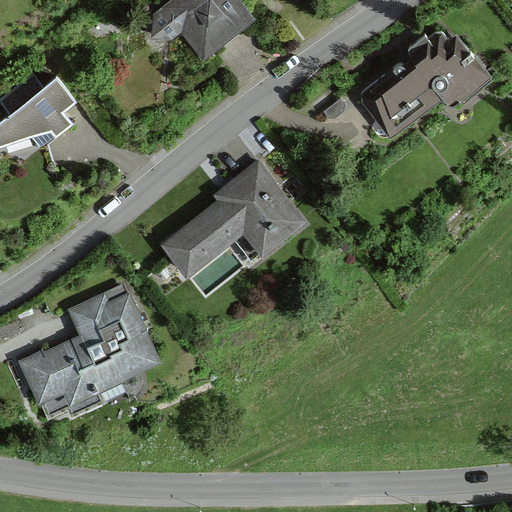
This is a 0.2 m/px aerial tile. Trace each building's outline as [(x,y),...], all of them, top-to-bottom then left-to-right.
[(167,0),(148,15),(170,44),(189,30),(208,55),(266,11),(257,0),(167,0)] [(454,24),(361,94),(391,134),(445,93),(451,102),(491,72),(454,24)] [(0,97),(7,105),(0,111),(0,137),(33,132),(41,141),(70,117),(59,104),(75,91),(56,68),(47,76),(35,62),(0,91),(0,97)] [(307,213),(258,154),(214,190),(217,195),(162,241),(188,272),(243,226),(263,250),(307,213)] [(80,331),(18,359),(38,401),(65,389),(70,400),(161,359),(125,279),(68,305),(80,331)]
